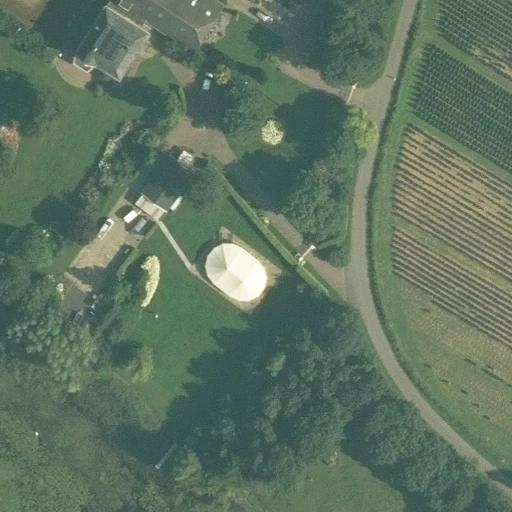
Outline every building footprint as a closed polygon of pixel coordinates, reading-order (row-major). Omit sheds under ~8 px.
[(86,67),(91,64),(95,57),(119,73),(151,23),(114,0),(108,0),(74,54),(73,59),(86,67)] [(114,0),(151,23),(191,50),(223,1),(220,0),(114,0)] [(165,209),(195,170),(169,151),(140,189),(165,209)] [(201,281),(256,298),(269,257),(215,239),(201,281)] [(183,282),(177,293),(228,323),(235,312),(183,282)] [(37,293),(42,297),(47,291),(41,287),(37,293)]
